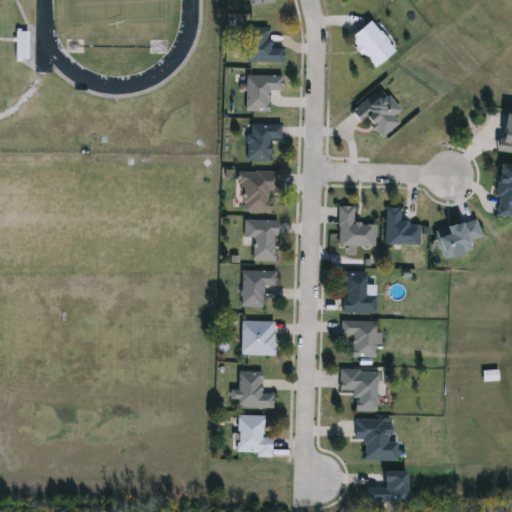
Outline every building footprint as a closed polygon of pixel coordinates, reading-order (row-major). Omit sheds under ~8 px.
[(345,41),(365,22),(392,49),(373,69),(345,41)] [(267,28),(267,49),(281,49),(281,64),(245,63),(246,28),(267,28)] [(14,59),(14,32),(26,32),(26,59),(14,59)] [(243,113),(243,76),(279,77),(279,92),(267,92),(267,113),(243,113)] [(397,124),(379,139),(363,121),(358,125),(348,114),(378,88),(399,111),(391,118),(397,124)] [(268,162),(245,162),(245,126),(279,126),(279,141),(268,141),(268,162)] [(497,166),(511,167),(511,207),(510,218),(493,217),(497,166)] [(277,173),(277,193),(269,193),(269,213),(239,213),(239,173),(277,173)] [(352,208),(352,225),(374,225),(374,247),(336,247),(336,208),(352,208)] [(418,246),(383,246),(383,209),(398,209),(398,224),(418,224),(418,246)] [(441,260),(433,232),(473,221),(478,239),(466,243),(469,252),(441,260)] [(243,240),(243,222),(273,222),(273,261),(251,261),(251,240),(243,240)] [(239,308),(239,272),(274,272),(274,287),(261,287),(261,308),(239,308)] [(374,314),(341,314),(341,273),(364,274),(364,296),(374,297),(374,314)] [(271,356),(239,356),(239,322),(271,322),(271,356)] [(373,358),(350,358),(350,337),(339,336),(339,322),(374,322),(373,358)] [(375,412),(352,411),(353,392),(338,392),(339,370),(376,372),(375,412)] [(260,372),(259,394),(271,394),(271,408),(235,408),(235,399),(229,399),(229,390),(236,390),(237,372),(260,372)] [(269,455),(235,454),(235,416),(261,416),(261,438),(269,438),(269,455)] [(354,421),(390,421),(390,442),(395,442),(395,461),(363,461),(364,440),(353,440),(354,421)] [(405,505),(366,505),(366,489),(381,489),(381,472),(405,472),(405,505)]
